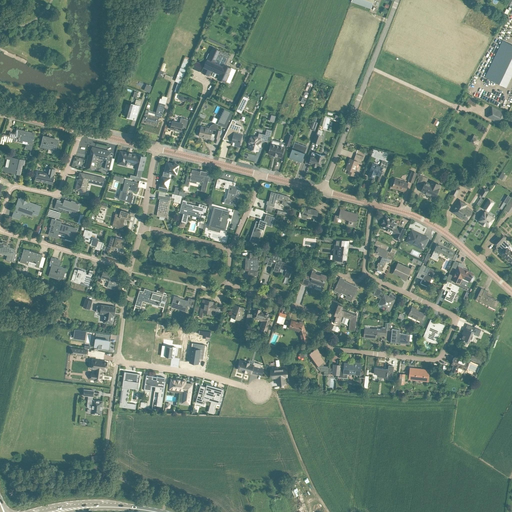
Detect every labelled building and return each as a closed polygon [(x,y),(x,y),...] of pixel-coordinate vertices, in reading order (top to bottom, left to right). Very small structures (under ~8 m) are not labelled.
[(506,87),(511,75),(511,44),(502,40),(502,41),(485,77),(506,87),(507,87),(506,87)] [(205,67),(202,73),(209,76),(210,74),(212,75),(216,77),(218,78),(218,79),(220,80),(222,81),(224,82),(225,81),(226,81),(230,74),(229,73),(231,67),(226,65),(224,64),(227,57),(229,58),(230,55),(220,51),(220,50),(213,47),(210,54),(208,53),(206,59),(207,60),(204,66),(205,67)] [(181,66),(187,68),(190,59),(185,57),(181,66)] [(195,62),(193,68),(200,71),(202,65),(195,62)] [(179,70),(175,81),(181,83),(185,72),(179,70)] [(240,112),(247,98),(244,96),(237,111),(240,112)] [(145,113),(141,123),(142,121),(143,119),(146,120),(145,122),(146,123),(146,122),(150,124),(150,123),(157,125),(157,126),(159,121),(160,117),(161,118),(165,104),(159,102),(156,112),(148,110),(147,113),(145,113)] [(140,105),(131,103),(127,117),(133,119),(133,117),(136,118),(136,119),(140,105)] [(487,117),(501,124),(506,114),(492,107),(491,110),(492,111),(490,114),(489,113),(487,117)] [(200,131),(199,136),(210,139),(211,136),(212,133),(213,130),(216,130),(216,129),(217,130),(219,124),(226,128),(233,112),(224,108),(216,123),(216,124),(215,124),(214,124),(211,125),(210,126),(210,127),(209,128),(201,126),(200,131)] [(186,128),(187,123),(188,119),(181,117),(179,123),(172,121),(172,122),(170,121),(169,124),(171,125),(170,129),(181,132),(182,127),(186,128)] [(239,133),(240,129),(234,126),(235,124),(236,121),(234,120),(232,119),(223,139),(224,139),(228,140),(229,140),(230,140),(230,139),(232,139),(232,141),(231,143),(231,144),(234,145),(239,146),(240,141),(242,137),(242,134),(239,134),(239,133)] [(265,135),(259,133),(258,137),(252,136),(251,136),(251,138),(250,138),(249,142),(250,142),(249,144),(250,144),(249,148),(251,149),(251,150),(255,151),(255,150),(258,151),(259,146),(260,146),(261,141),(260,141),(260,140),(268,142),(273,131),(267,129),(265,135)] [(31,149),(34,135),(29,133),(30,132),(19,130),(18,133),(16,132),(16,134),(14,134),(14,133),(10,132),(9,136),(5,135),(4,141),(8,142),(8,140),(14,141),(14,140),(22,142),(23,141),(27,142),(26,148),(31,149)] [(285,143),(280,142),(279,146),(271,143),(268,154),(282,157),(285,145),(289,146),(293,135),(289,133),(285,143)] [(322,136),(316,133),(313,142),(319,144),(322,136)] [(55,150),(57,140),(47,137),(47,136),(43,135),(40,147),(44,148),(45,146),(48,146),(48,148),(54,150),(55,150)] [(289,158),(301,162),(307,146),(294,142),(289,158)] [(109,157),(110,152),(92,147),(90,158),(88,158),(86,167),(93,169),(96,157),(107,160),(105,169),(109,170),(112,158),(109,157)] [(143,169),(146,157),(137,155),(132,154),(132,153),(131,154),(129,153),(130,152),(129,152),(129,153),(121,151),(118,163),(127,165),(128,159),(138,161),(136,167),(139,168),(137,176),(141,177),(143,169)] [(325,156),(312,152),(309,164),(313,165),(312,165),(317,166),(317,165),(321,166),(322,162),(324,163),(325,158),(324,158),(325,156)] [(356,168),(358,162),(361,163),(363,156),(356,153),(353,160),(350,158),(346,169),(349,170),(348,174),(353,176),(355,172),(356,173),(358,169),(356,168)] [(24,162),(24,160),(6,156),(6,159),(11,160),(9,168),(3,167),(3,171),(20,175),(22,161),(24,162)] [(385,172),(387,167),(388,163),(382,160),(380,166),(372,163),(368,176),(374,178),(374,177),(375,174),(380,176),(382,171),(385,172)] [(178,165),(170,163),(167,162),(166,166),(165,166),(163,175),(162,177),(160,185),(167,187),(170,179),(167,178),(168,176),(168,177),(170,172),(176,173),(178,165)] [(52,183),(54,175),(55,169),(50,168),(48,174),(35,171),(34,175),(36,175),(35,180),(46,182),(52,183)] [(189,182),(190,182),(189,181),(190,179),(201,181),(200,184),(202,185),(201,191),(205,192),(208,181),(211,182),(213,174),(208,173),(209,172),(200,170),(200,172),(197,172),(197,171),(192,169),(191,172),(190,174),(191,174),(190,177),(187,176),(185,185),(188,186),(189,182)] [(85,192),(88,180),(93,182),(92,183),(103,186),(104,178),(80,172),(76,190),(85,192)] [(437,192),(440,185),(431,180),(430,183),(426,181),(427,178),(424,176),(421,183),(424,185),(421,191),(435,197),(437,192)] [(139,190),(140,188),(140,187),(138,187),(139,183),(125,179),(122,191),(123,191),(121,199),(125,200),(129,201),(129,200),(131,195),(132,195),(133,193),(132,193),(133,190),(138,192),(138,190),(139,190)] [(405,191),(408,184),(395,179),(393,184),(394,184),(393,187),(405,191)] [(237,201),(240,191),(237,190),(238,187),(235,186),(236,183),(229,181),(227,188),(229,189),(228,192),(232,193),(230,199),(226,198),(225,203),(235,206),(236,201),(237,201)] [(460,189),(454,186),(449,195),(455,198),(460,189)] [(484,197),(488,190),(486,188),(486,189),(484,188),(482,190),(482,191),(479,194),(484,197)] [(288,200),(289,196),(271,192),(269,201),(267,200),(266,204),(274,206),(276,199),(283,200),(282,204),(287,206),(287,205),(290,206),(291,201),(288,200)] [(168,210),(170,197),(159,195),(158,199),(160,199),(157,216),(160,216),(159,219),(164,220),(165,217),(166,210),(168,210)] [(38,213),(40,206),(20,199),(18,205),(16,204),(12,217),(19,219),(22,212),(29,215),(30,210),(38,213)] [(183,199),(179,212),(180,212),(184,213),(182,222),(181,222),(186,224),(186,223),(188,216),(187,216),(188,213),(200,217),(200,218),(201,213),(201,212),(203,213),(203,214),(204,212),(206,212),(207,206),(206,205),(199,203),(199,204),(200,204),(199,206),(187,203),(188,200),(183,199)] [(494,203),(489,199),(483,208),(488,211),(494,203)] [(79,209),(81,204),(79,203),(78,203),(74,202),(72,202),(64,200),(63,203),(60,203),(61,201),(57,200),(54,208),(58,209),(59,207),(77,213),(79,209)] [(466,221),(472,212),(465,207),(467,204),(460,200),(452,212),(459,216),(458,217),(462,219),(463,218),(466,221)] [(210,221),(209,226),(209,225),(218,227),(217,228),(225,231),(225,230),(224,230),(227,221),(228,221),(228,220),(226,220),(226,218),(227,219),(229,211),(226,210),(214,207),(211,217),(210,221)] [(316,218),(318,211),(304,207),(302,214),(302,215),(302,218),(306,219),(307,216),(316,218)] [(355,227),(359,214),(340,209),(339,215),(335,214),(333,221),(337,222),(338,217),(349,220),(347,225),(355,227)] [(122,225),(124,218),(128,219),(130,213),(120,210),(119,216),(116,215),(113,227),(116,227),(118,227),(118,224),(122,225)] [(494,218),(488,214),(484,212),(479,220),(482,223),(481,224),(484,226),(485,225),(489,227),(494,218)] [(264,230),(266,222),(272,224),(274,218),(266,215),(264,221),(260,219),(259,223),(256,222),(257,221),(256,221),(250,241),(255,243),(257,237),(258,237),(260,235),(261,233),(260,231),(261,229),(264,230)] [(9,216),(7,223),(14,225),(15,222),(10,221),(11,217),(9,216)] [(395,227),(397,223),(393,221),(394,220),(391,218),(390,219),(386,217),(384,220),(382,223),(384,224),(382,226),(386,228),(385,229),(389,231),(389,230),(393,232),(396,233),(394,238),(399,241),(405,229),(399,226),(398,229),(395,227)] [(73,239),(76,228),(77,228),(61,224),(61,221),(53,219),(57,220),(55,226),(52,225),(51,228),(49,228),(51,228),(50,232),(51,232),(54,233),(53,236),(57,237),(58,233),(66,235),(65,237),(64,238),(65,238),(65,237),(73,239)] [(98,241),(99,238),(95,237),(96,234),(91,233),(92,231),(85,230),(84,235),(86,236),(85,240),(86,240),(87,241),(87,240),(91,241),(90,245),(96,246),(96,248),(100,249),(102,242),(98,241)] [(423,247),(427,239),(427,238),(426,237),(413,231),(412,231),(411,231),(407,240),(407,241),(408,241),(408,242),(421,248),(422,248),(423,248),(423,247)] [(511,251),(511,250),(511,251),(507,248),(510,245),(504,240),(506,237),(501,233),(493,242),(498,246),(499,245),(504,250),(501,254),(508,260),(508,259),(511,262),(511,251)] [(122,249),(125,240),(116,237),(115,239),(111,237),(108,248),(114,249),(114,247),(122,249)] [(346,260),(347,249),(344,249),(345,240),(336,239),(335,245),(335,248),(339,249),(338,255),(334,255),(333,260),(342,261),(342,260),(346,260)] [(391,263),(397,250),(392,247),(390,252),(386,250),(388,245),(377,240),(374,245),(378,246),(375,251),(383,255),(379,263),(378,262),(377,265),(378,266),(377,269),(381,271),(383,267),(384,267),(385,264),(386,264),(386,261),(388,261),(388,260),(391,261),(390,263),(391,263)] [(14,253),(15,249),(6,246),(7,242),(2,241),(2,242),(0,241),(0,253),(7,255),(5,260),(11,262),(14,253)] [(454,252),(439,245),(438,244),(438,245),(437,244),(435,249),(431,257),(437,260),(441,252),(446,254),(446,256),(451,259),(454,252)] [(41,259),(42,254),(41,256),(30,253),(30,251),(23,249),(22,254),(20,262),(38,268),(41,259)] [(258,271),(259,254),(259,253),(250,253),(250,258),(249,258),(246,258),(245,270),(249,270),(248,275),(258,276),(258,271)] [(65,273),(67,268),(59,266),(59,267),(57,266),(59,259),(52,257),(50,263),(52,264),(49,273),(59,276),(58,279),(63,280),(65,273)] [(291,272),(293,267),(283,264),(284,262),(269,257),(269,260),(267,264),(271,265),(272,262),(274,263),(275,262),(276,262),(273,271),(278,272),(280,268),(286,270),(285,275),(290,277),(291,272)] [(412,275),(415,267),(412,266),(411,269),(397,263),(397,264),(394,268),(395,269),(393,272),(401,276),(401,277),(406,279),(409,273),(412,275)] [(473,273),(462,268),(463,265),(460,263),(452,279),(457,282),(460,276),(469,281),(469,280),(471,281),(473,281),(474,278),(474,277),(472,276),(472,275),(473,273)] [(428,286),(435,271),(429,268),(427,273),(422,271),(425,265),(422,264),(418,272),(424,275),(422,280),(421,283),(428,286)] [(90,283),(92,276),(93,271),(90,270),(88,274),(86,274),(86,273),(83,272),(83,271),(78,269),(78,270),(76,269),(74,270),(73,274),(71,280),(75,281),(76,278),(80,279),(80,281),(90,283)] [(118,281),(119,278),(115,277),(114,277),(111,276),(111,273),(103,270),(103,272),(100,272),(98,277),(109,280),(107,287),(116,290),(118,283),(117,282),(117,281),(118,281)] [(324,286),(327,276),(321,274),(320,275),(315,274),(316,271),(312,270),(311,275),(305,273),(304,278),(302,284),(308,286),(309,281),(318,284),(324,286)] [(356,290),(357,287),(351,284),(351,285),(347,284),(347,283),(344,281),(344,279),(340,277),(334,291),(340,294),(341,291),(347,294),(346,296),(346,297),(346,298),(347,299),(348,300),(349,300),(350,300),(351,300),(352,299),(353,297),(353,296),(353,295),(352,295),(355,290),(356,290)] [(452,302),(459,287),(446,280),(442,288),(445,289),(447,286),(451,288),(449,291),(448,291),(446,296),(445,299),(452,302)] [(389,311),(396,297),(392,295),(391,297),(384,294),(381,293),(382,290),(376,288),(374,293),(377,295),(376,296),(381,299),(379,304),(387,308),(385,310),(389,311)] [(499,301),(491,297),(491,298),(486,295),(488,291),(482,288),(476,299),(489,306),(489,305),(495,308),(499,301)] [(163,312),(168,296),(166,295),(167,294),(167,293),(157,290),(157,291),(158,291),(157,292),(145,289),(144,291),(140,290),(140,291),(139,290),(139,291),(134,310),(135,307),(144,310),(140,308),(143,301),(160,306),(164,307),(162,311),(163,312)] [(194,304),(191,303),(192,299),(192,298),(189,298),(188,298),(188,300),(180,298),(180,297),(174,295),(171,305),(174,306),(174,307),(182,309),(182,310),(186,312),(188,306),(193,307),(194,304)] [(90,309),(92,300),(85,298),(83,307),(90,309)] [(216,310),(217,305),(213,305),(213,302),(203,300),(200,311),(211,313),(212,309),(216,310)] [(241,315),(242,312),(244,308),(234,304),(232,311),(233,311),(231,317),(242,321),(244,316),(241,315)] [(355,330),(357,315),(342,309),(343,306),(337,304),(334,313),(335,314),(335,315),(336,316),(334,321),(337,322),(337,321),(340,322),(342,316),(350,319),(349,329),(355,330)] [(96,312),(101,312),(100,313),(105,314),(103,322),(112,324),(113,315),(114,315),(116,307),(102,305),(102,306),(97,305),(96,312)] [(421,320),(424,313),(416,310),(416,309),(412,307),(408,315),(420,321),(418,326),(421,327),(424,321),(421,320)] [(254,313),(253,317),(264,321),(262,327),(260,327),(258,333),(265,336),(270,320),(271,315),(268,314),(269,313),(266,312),(266,313),(260,312),(261,310),(256,308),(254,313)] [(276,322),(284,324),(287,314),(280,312),(276,322)] [(308,341),(303,324),(292,320),(290,325),(289,329),(299,332),(302,343),(308,341)] [(436,343),(444,325),(434,321),(430,330),(427,329),(423,338),(436,343)] [(470,342),(473,334),(478,336),(481,330),(474,327),(472,331),(465,328),(463,332),(464,332),(461,339),(463,340),(464,340),(464,341),(464,342),(467,344),(468,343),(469,342),(470,342)] [(377,334),(386,335),(386,328),(380,328),(380,329),(377,329),(377,330),(365,328),(364,337),(376,339),(377,334)] [(83,331),(75,329),(74,338),(82,339),(83,331)] [(410,339),(410,334),(400,333),(400,330),(397,330),(392,329),(391,342),(396,343),(396,341),(406,342),(406,344),(409,344),(410,339)] [(94,347),(109,349),(111,335),(96,333),(94,347)] [(150,353),(151,345),(143,344),(143,343),(135,342),(134,354),(142,356),(142,352),(150,353)] [(192,344),(190,362),(198,363),(199,358),(204,359),(205,345),(201,344),(200,345),(192,344)] [(164,346),(162,356),(169,357),(172,358),(173,354),(173,353),(173,352),(176,353),(177,347),(173,347),(172,347),(171,347),(171,346),(171,347),(164,346)] [(322,363),(323,360),(319,354),(319,351),(317,348),(313,351),(311,352),(311,351),(310,352),(310,351),(299,354),(300,358),(305,357),(305,355),(307,355),(308,354),(317,366),(319,365),(320,367),(318,368),(320,371),(324,371),(324,375),(327,375),(327,373),(328,367),(328,366),(324,365),(322,363)] [(463,369),(466,361),(455,357),(452,364),(454,365),(452,371),(456,373),(458,367),(463,369)] [(96,369),(95,373),(94,379),(94,380),(101,381),(103,370),(106,370),(107,362),(93,360),(91,368),(96,369)] [(239,366),(238,369),(243,371),(242,371),(247,372),(251,373),(252,372),(258,374),(262,375),(264,369),(260,368),(261,364),(254,362),(253,365),(249,364),(249,363),(245,362),(240,361),(239,365),(239,366)] [(344,372),(360,374),(361,363),(356,362),(356,364),(344,363),(344,366),(340,366),(340,365),(334,364),(333,368),(328,367),(327,373),(339,374),(339,376),(343,376),(344,372)] [(392,379),(393,371),(393,366),(388,365),(388,370),(375,368),(374,373),(378,374),(378,376),(384,377),(384,378),(387,378),(392,379)] [(428,380),(429,370),(411,368),(410,377),(413,378),(428,380)] [(271,370),(272,378),(277,377),(278,377),(278,380),(277,380),(278,384),(286,384),(285,377),(287,376),(286,369),(271,370)] [(122,388),(120,406),(122,407),(122,406),(126,407),(126,405),(128,389),(128,388),(128,387),(138,388),(140,377),(140,374),(125,372),(123,381),(122,384),(123,384),(122,387),(123,387),(122,388)] [(145,378),(143,390),(143,389),(144,389),(144,390),(144,389),(151,390),(151,391),(152,386),(156,386),(155,391),(159,392),(157,405),(156,406),(162,407),(166,381),(165,381),(165,378),(157,376),(156,381),(153,380),(153,376),(146,375),(146,379),(145,379),(145,378)] [(171,379),(170,388),(175,389),(175,390),(179,391),(179,390),(184,390),(182,402),(190,403),(192,384),(186,383),(186,381),(181,380),(176,379),(176,380),(171,379)] [(200,385),(195,403),(196,403),(197,402),(198,403),(202,404),(202,403),(204,398),(211,400),(211,401),(208,412),(212,413),(214,413),(217,403),(219,404),(220,401),(222,394),(215,392),(216,389),(212,388),(213,386),(210,386),(207,385),(206,387),(200,385)] [(91,413),(101,414),(103,401),(93,400),(93,396),(94,390),(84,389),(83,395),(88,396),(87,404),(88,404),(87,406),(88,407),(89,409),(91,409),(92,409),(91,413)] [(228,395),(224,408),(232,410),(233,406),(243,409),(246,400),(240,398),(241,393),(236,392),(234,396),(228,395)]
